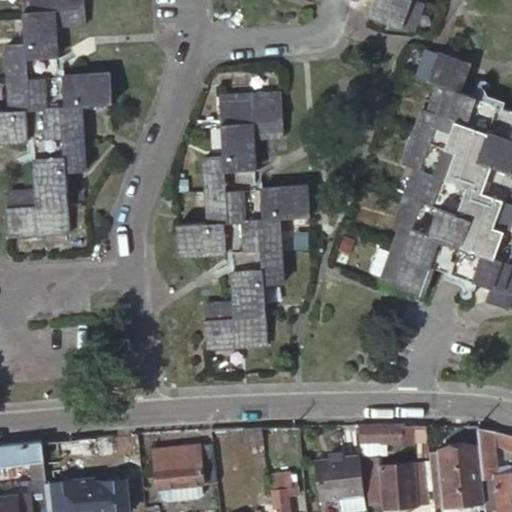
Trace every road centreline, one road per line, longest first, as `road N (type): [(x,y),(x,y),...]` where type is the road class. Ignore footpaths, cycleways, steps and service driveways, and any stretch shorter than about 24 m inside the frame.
road 1 (residential): [(511,412),(420,401),(140,410)]
road 2 (residential): [(140,410),(127,217),(190,51)]
road 3 (residential): [(340,0),(317,33),(190,51)]
road 4 (residential): [(140,410),(0,422)]
